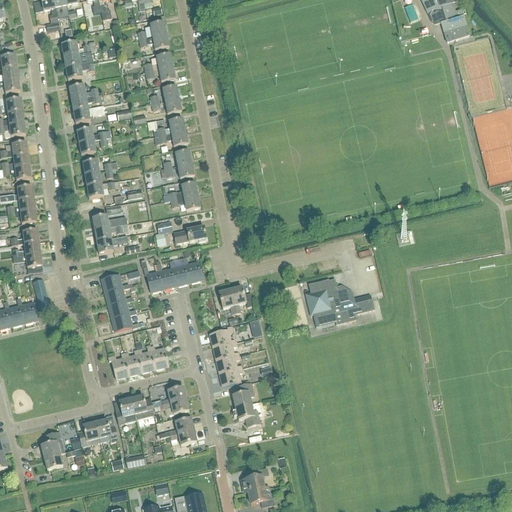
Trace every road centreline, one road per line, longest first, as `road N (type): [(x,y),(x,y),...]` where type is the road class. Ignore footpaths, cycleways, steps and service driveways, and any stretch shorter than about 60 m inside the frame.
road 1 (residential): [(93,397),(58,259),(21,0)]
road 2 (residential): [(353,245),(233,274),(179,0)]
road 3 (residential): [(227,511),(197,371)]
